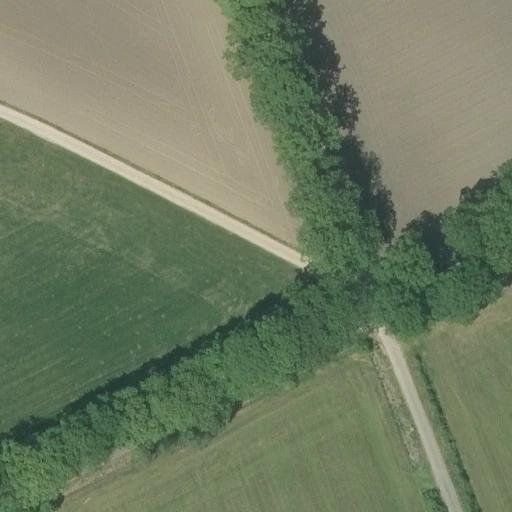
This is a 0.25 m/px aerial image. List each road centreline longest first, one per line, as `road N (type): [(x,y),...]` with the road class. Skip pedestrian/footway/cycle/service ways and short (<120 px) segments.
road 1 (unclassified): [(0,508),(378,311)]
road 2 (track): [(0,114),(371,291)]
road 3 (unclassified): [(378,311),(261,0)]
road 4 (unclassified): [(455,511),(378,311)]
road 5 (unclassified): [(378,311),(511,241)]
